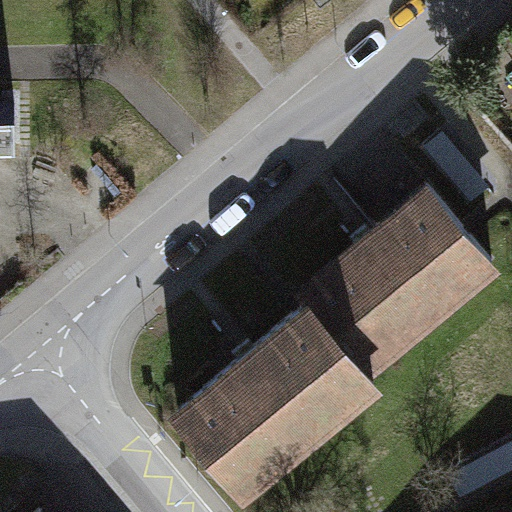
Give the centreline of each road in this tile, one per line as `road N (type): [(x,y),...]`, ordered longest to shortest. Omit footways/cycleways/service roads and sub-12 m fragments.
road 1 (residential): [(456,0),(39,351)]
road 2 (residential): [(172,511),(39,351)]
